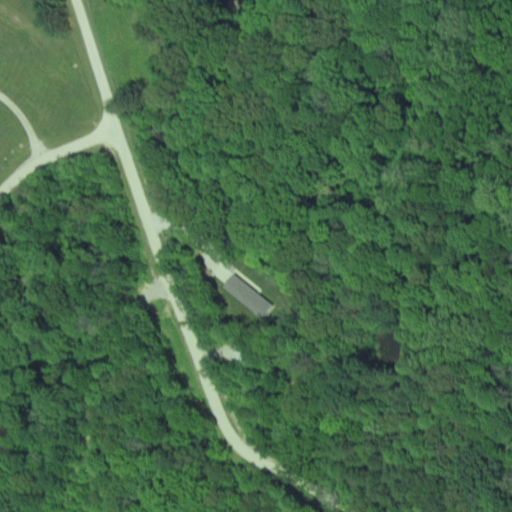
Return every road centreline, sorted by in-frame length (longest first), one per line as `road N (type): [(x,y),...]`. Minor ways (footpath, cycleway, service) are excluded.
road 1 (residential): [(356,511),(241,453),(168,286),(116,132)]
road 2 (residential): [(0,201),(38,157),(116,132)]
road 3 (residential): [(116,132),(74,0)]
